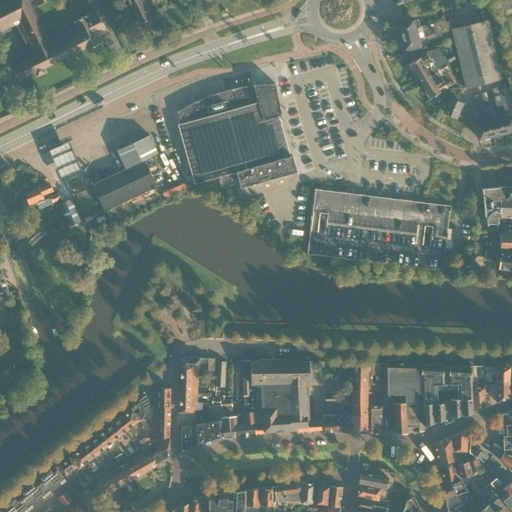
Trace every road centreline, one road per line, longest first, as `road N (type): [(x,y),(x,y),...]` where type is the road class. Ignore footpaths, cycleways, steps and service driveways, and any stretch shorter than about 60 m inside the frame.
road 1 (unclassified): [(511,354),(187,346),(176,358)]
road 2 (residential): [(211,31),(0,129)]
road 3 (unclassified): [(511,155),(455,152),(380,106),(352,36)]
road 4 (primary): [(0,147),(161,68)]
road 5 (residential): [(354,437),(244,441),(179,461)]
road 6 (residential): [(175,502),(226,485),(350,479)]
road 7 (residential): [(0,163),(152,87)]
